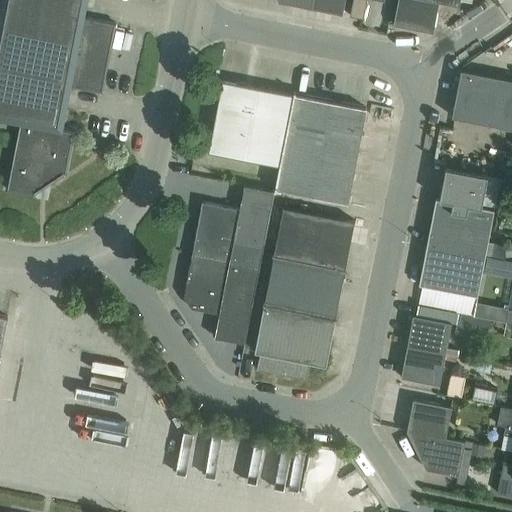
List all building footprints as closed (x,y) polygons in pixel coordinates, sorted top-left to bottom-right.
[(0,0),(0,117),(19,121),(5,189),(32,194),(65,172),(70,146),(73,130),(61,128),(70,85),(101,91),(105,71),(115,22),(83,16),(86,0),(0,0)] [(312,0),(311,7),(342,13),(344,0),(312,0)] [(352,0),(349,15),(362,18),(365,0),(352,0)] [(432,32),(438,1),(458,5),(458,0),(397,0),(392,24),(432,32)] [(451,116),(511,128),(511,78),(460,69),(451,116)] [(293,93),(246,84),(222,79),(208,151),(278,165),(279,165),(293,93)] [(278,165),(274,188),(346,202),(365,107),(293,93),(279,165),(278,165)] [(445,166),(438,198),(435,198),(426,245),(484,256),(494,209),(480,206),(481,203),(498,206),(503,178),(445,166)] [(259,266),(274,190),(274,189),(272,189),(272,190),(243,185),(239,208),(201,201),(191,253),(259,266)] [(283,206),(274,249),(273,254),(344,268),(354,220),(283,206)] [(418,284),(477,295),(484,256),(426,245),(418,284)] [(259,266),(191,253),(183,296),(191,308),(218,313),(214,337),(244,342),(259,266)] [(263,303),(335,317),(344,268),(273,254),(263,303)] [(256,369),(273,373),(306,379),(309,361),(325,365),(330,340),(335,317),(263,303),(254,351),(259,352),(256,369)] [(406,345),(445,353),(451,321),(412,314),(406,345)] [(445,353),(406,345),(400,377),(439,384),(445,353)] [(445,437),(445,436),(451,406),(412,398),(406,429),(445,437)] [(501,434),(511,436),(511,407),(496,405),(492,424),(503,426),(501,434)] [(445,437),(406,429),(406,430),(425,469),(458,475),(465,440),(445,436),(445,437)] [(486,447),(474,444),(472,454),(484,457),(486,447)] [(511,465),(502,463),(497,492),(511,495),(511,465)]
